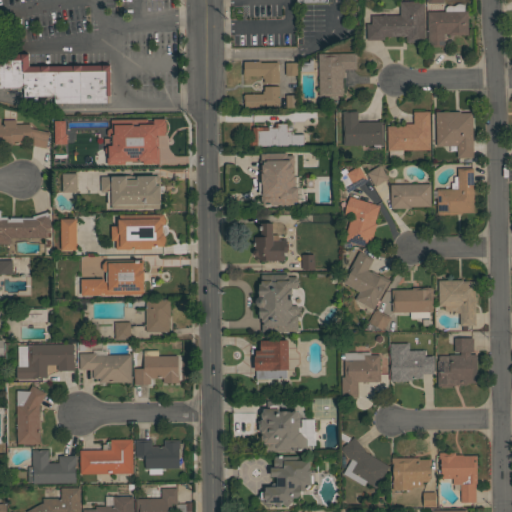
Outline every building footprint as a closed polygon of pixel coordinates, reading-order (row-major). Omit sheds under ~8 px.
[(424,42),(405,42),(405,36),(384,36),(384,39),(366,40),(366,24),(370,24),(370,15),(399,15),(399,1),(424,1),(424,42)] [(444,11),(444,7),(446,6),(448,4),(450,5),(452,5),(454,5),(455,4),(458,3),(460,3),(462,4),(463,5),(464,6),(464,10),(467,10),(467,34),(448,35),(448,33),(444,33),(444,46),(427,46),(427,11),(444,11)] [(0,53),(28,53),(28,66),(109,65),(109,95),(106,95),(106,102),(54,103),(54,96),(23,96),(23,87),(0,87),(0,53)] [(356,53),(356,69),(344,69),(344,77),(342,77),(342,95),(318,96),(318,53),(356,53)] [(278,82),(263,83),(263,78),(262,78),(262,75),(243,76),(243,75),(242,75),(242,66),(243,66),(243,61),(259,61),(259,62),(278,62),(278,82)] [(297,62),(297,75),(285,75),(285,62),(297,62)] [(244,103),(242,103),(242,94),(243,94),(243,93),(262,93),(262,90),(263,90),(263,86),(278,86),(278,106),(249,106),(249,108),(244,108),(244,103)] [(297,94),(297,107),(285,107),(285,94),(297,94)] [(341,110),(357,110),(357,121),(381,121),(382,144),(379,144),(379,148),(373,148),(372,144),(342,145),(341,110)] [(429,149),(402,149),(402,155),(397,155),(395,157),(393,158),(391,158),(388,156),(388,150),(387,150),(386,126),(404,126),(404,123),(413,123),(412,111),(429,111),(429,149)] [(459,111),(459,112),(471,112),(472,157),(457,157),(456,145),(436,145),(435,111),(459,111)] [(0,124),(3,124),(3,120),(15,119),(15,124),(29,123),(29,127),(48,132),(45,148),(31,144),(33,135),(29,134),(29,136),(23,136),(23,143),(11,143),(11,146),(0,146),(0,124)] [(152,165),(152,136),(158,136),(159,120),(100,119),(100,163),(135,164),(135,165),(152,165)] [(48,145),(59,145),(59,121),(48,121),(48,145)] [(248,134),(252,134),(252,127),(277,126),(277,123),(286,123),(286,131),(291,131),(291,134),(303,134),(303,145),(248,146),(248,134)] [(286,152),(286,155),(293,155),(293,175),(295,175),(295,185),(293,185),(293,187),(297,187),(297,201),(292,201),(292,204),(262,204),(262,202),(260,201),(260,196),(262,193),(258,194),(258,181),(259,181),(259,160),(260,160),(259,153),(286,152)] [(388,178),(374,186),(366,172),(379,164),(388,178)] [(358,165),(358,166),(359,165),(366,177),(365,177),(366,178),(345,190),(338,177),(358,165)] [(473,212),(462,212),(462,214),(443,214),(442,212),(436,212),(436,189),(457,188),(456,168),(472,168),(473,212)] [(76,172),(76,192),(62,192),(61,173),(76,172)] [(111,203),(107,203),(107,191),(100,191),(100,177),(110,176),(124,176),(124,175),(131,175),(131,178),(136,178),(136,175),(158,175),(158,177),(160,178),(160,185),(163,185),(163,192),(160,192),(160,203),(159,203),(159,208),(111,209),(111,203)] [(430,183),(430,206),(410,206),(410,208),(390,208),(389,184),(430,183)] [(378,206),(372,223),(374,224),(367,248),(342,240),(349,217),(342,215),(347,197),(378,206)] [(0,216),(6,216),(6,217),(32,217),(32,216),(46,211),(51,226),(49,227),(49,230),(45,230),(45,237),(9,237),(9,243),(0,243),(0,216)] [(163,214),(163,216),(165,218),(165,221),(164,224),(165,225),(167,227),(168,230),(167,232),(166,234),(164,235),(165,237),(165,241),(163,244),(163,246),(150,246),(150,248),(133,249),(133,246),(130,246),(130,249),(115,249),(115,240),(110,240),(110,226),(117,225),(117,219),(119,219),(119,214),(163,214)] [(75,218),(76,249),(60,250),(59,218),(75,218)] [(271,223),(271,234),(277,235),(277,239),(284,239),(284,240),(286,240),(286,243),(287,243),(287,250),(286,250),(286,252),(284,252),(284,260),(282,260),(280,261),(278,261),(277,260),(267,259),(265,261),(263,261),(260,260),(258,260),(258,257),(255,258),(256,255),(254,255),(252,253),(252,251),(253,250),(253,237),(260,236),(260,223),(271,223)] [(354,299),(358,291),(341,282),(358,251),(373,258),(366,270),(370,272),(371,270),(389,280),(385,288),(384,288),(373,309),(354,299)] [(313,254),(314,269),(301,269),(301,254),(313,254)] [(0,260),(11,260),(12,273),(0,273),(0,260)] [(80,278),(103,279),(103,281),(105,281),(105,271),(104,271),(101,269),(101,264),(104,261),(104,260),(143,260),(143,264),(144,265),(145,266),(145,267),(145,269),(143,270),(143,272),(145,272),(147,273),(148,275),(148,276),(147,278),(145,279),(143,279),(143,281),(145,282),(145,284),(145,286),(143,288),(143,292),(142,292),(142,294),(80,295),(80,278)] [(261,317),(258,317),(258,307),(257,306),(256,305),(255,303),(254,300),(255,298),(258,296),(258,283),(260,283),(260,274),(282,274),(282,277),(296,277),(296,279),(298,281),(297,284),(296,285),(296,288),(290,288),(290,293),(291,293),(291,305),(296,305),(299,307),(299,312),(297,313),(297,331),(261,331),(261,317)] [(40,280),(27,279),(26,296),(39,297),(40,280)] [(475,325),(459,325),(459,313),(453,313),(453,310),(444,310),(444,305),(438,305),(437,280),(462,279),(462,281),(474,281),(475,325)] [(391,289),(412,289),(412,287),(432,287),(432,311),(391,312),(391,289)] [(169,298),(170,317),(168,317),(168,331),(145,331),(145,299),(169,298)] [(46,321),(19,321),(19,309),(46,309),(46,321)] [(390,317),(382,330),(369,322),(376,309),(390,317)] [(129,321),(130,339),(114,339),(114,322),(129,321)] [(436,360),(438,360),(438,355),(448,355),(448,354),(460,354),(460,351),(453,352),(453,337),(472,337),(473,351),(469,351),(469,354),(476,354),(476,382),(467,383),(467,384),(454,384),(454,385),(451,385),(451,386),(440,386),(437,386),(436,360)] [(288,369),(286,369),(286,378),(255,378),(255,370),(254,370),(253,356),(255,356),(255,350),(259,350),(259,340),(287,339),(288,369)] [(72,344),(72,362),(73,362),(73,371),(56,371),(56,365),(45,365),(46,378),(31,378),(31,379),(15,379),(15,366),(16,366),(16,346),(30,346),(30,345),(72,344)] [(177,377),(178,377),(178,382),(163,383),(162,377),(150,378),(150,384),(134,384),(133,368),(143,368),(142,350),(157,350),(157,355),(177,355),(177,377)] [(424,350),(424,356),(433,356),(433,373),(422,373),(422,378),(412,378),(412,380),(408,380),(408,381),(405,381),(393,381),(389,381),(389,350),(424,350)] [(369,352),(369,354),(379,354),(379,381),(357,382),(357,397),(341,397),(341,396),(339,396),(339,392),(341,392),(340,375),(344,375),(343,352),(369,352)] [(130,354),(130,381),(99,382),(99,378),(92,378),(92,369),(78,369),(78,353),(96,353),(96,355),(130,354)] [(26,391),(29,386),(43,394),(36,406),(37,443),(14,444),(14,391),(26,391)] [(266,408),(266,400),(278,400),(278,411),(289,411),(289,412),(291,412),(291,411),(295,411),(298,411),(298,412),(299,412),(299,427),(298,427),(298,433),(300,433),(306,439),(306,450),(293,450),(293,451),(265,451),(265,449),(262,447),(263,441),(261,439),(260,435),(263,433),(260,433),(260,431),(257,431),(257,429),(258,429),(258,421),(260,421),(260,419),(263,419),(260,416),(260,413),(262,411),(262,410),(262,409),(266,408)] [(307,420),(294,420),(294,435),(299,435),(300,447),(308,446),(307,420)] [(388,466),(375,488),(365,482),(363,485),(342,473),(350,460),(341,450),(341,447),(353,437),(365,450),(363,451),(388,466)] [(79,450),(102,449),(102,444),(106,444),(106,441),(110,441),(110,439),(131,439),(132,473),(79,473),(79,450)] [(144,457),(135,457),(134,440),(151,439),(151,446),(163,446),(163,440),(179,440),(179,448),(178,448),(178,468),(161,468),(161,474),(148,474),(148,468),(144,468),(144,457)] [(33,481),(27,482),(27,466),(31,466),(31,449),(47,449),(48,462),(58,462),(58,455),(75,455),(75,465),(74,465),(74,482),(33,483),(33,481)] [(476,483),(475,483),(475,502),(460,502),(460,484),(452,484),(452,478),(440,478),(440,458),(438,459),(438,452),(454,452),(454,454),(462,454),(462,455),(476,455),(476,483)] [(298,456),(298,459),(309,459),(309,474),(310,474),(310,483),(303,491),(300,491),(300,494),(297,497),(292,497),(292,500),(286,507),(282,503),(278,507),(273,502),(268,507),(264,504),(264,505),(259,501),(260,500),(257,497),(259,494),(259,491),(264,491),(263,490),(264,490),(264,487),(269,486),(273,482),(276,485),(276,476),(270,476),(270,467),(273,467),(273,459),(274,459),(274,456),(298,456)] [(418,457),(418,459),(430,459),(430,464),(428,464),(429,481),(421,481),(421,486),(410,486),(410,490),(392,490),(392,479),(392,464),(391,464),(391,457),(418,457)] [(135,511),(135,498),(160,498),(160,484),(176,484),(176,488),(176,503),(170,503),(170,511),(135,511)] [(79,511),(25,511),(40,503),(42,503),(42,498),(60,497),(60,488),(79,487),(79,511)] [(435,491),(435,506),(422,506),(422,492),(435,491)] [(132,511),(83,511),(83,509),(94,509),(94,506),(112,505),(112,496),(132,496),(132,511)]
